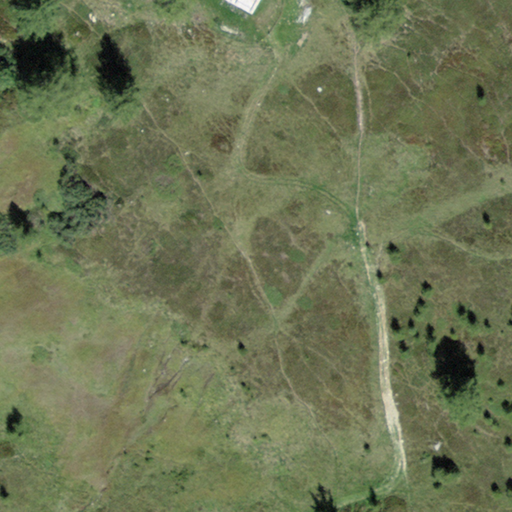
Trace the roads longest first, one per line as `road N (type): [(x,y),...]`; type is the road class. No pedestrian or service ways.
road 1 (track): [(321,511),(392,484),(403,464),(385,388),(381,314),(354,216)]
road 2 (track): [(354,216),(332,192),(242,172),(237,162),(278,52),(263,23)]
